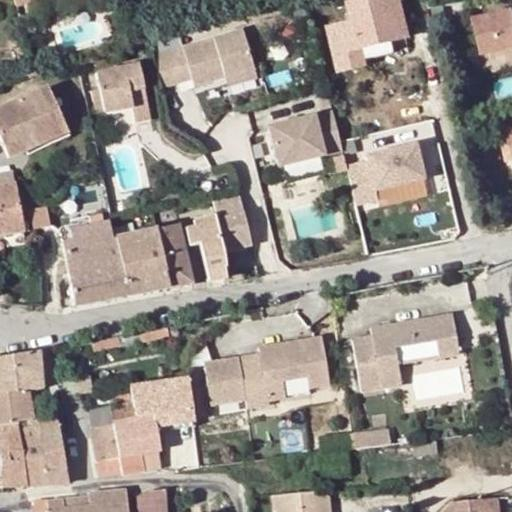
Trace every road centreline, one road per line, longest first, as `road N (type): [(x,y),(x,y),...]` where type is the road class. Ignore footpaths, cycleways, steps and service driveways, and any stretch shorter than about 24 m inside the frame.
road 1 (residential): [(0,323),(59,324),(362,276),(484,244)]
road 2 (unknown): [(281,288),(240,137)]
road 3 (unclassified): [(511,368),(484,244)]
